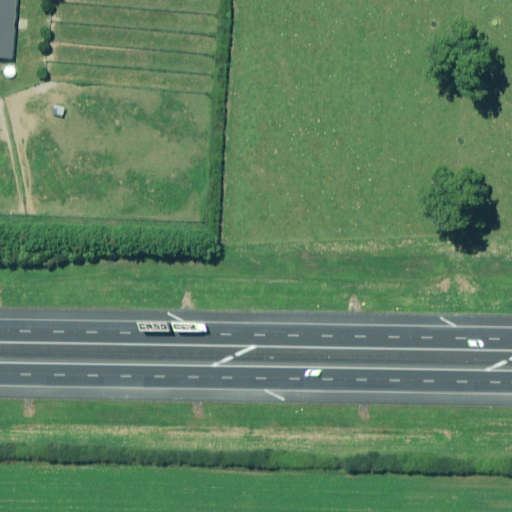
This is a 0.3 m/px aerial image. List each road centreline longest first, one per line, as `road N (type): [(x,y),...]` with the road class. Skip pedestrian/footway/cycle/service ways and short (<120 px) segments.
road 1 (motorway): [(511,386),(0,374)]
road 2 (motorway): [(0,332),(511,342)]
